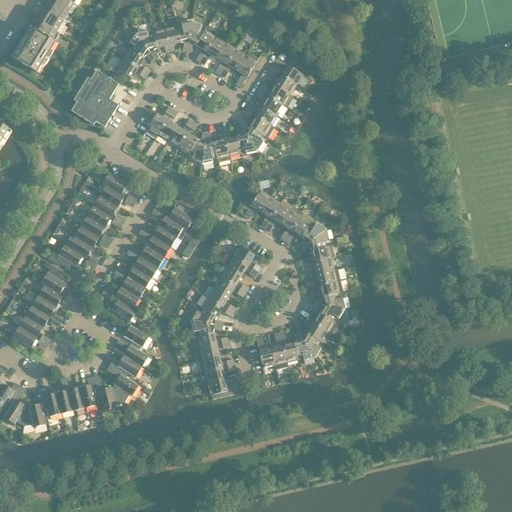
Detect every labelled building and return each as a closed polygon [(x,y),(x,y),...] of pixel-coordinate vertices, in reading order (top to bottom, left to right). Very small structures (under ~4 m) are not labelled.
[(45,12),(62,23),(68,14),(45,0),(43,0),(42,2),(48,6),(45,12)] [(45,0),(68,14),(74,4),(76,0),(45,0)] [(33,17),(59,34),(65,25),(62,23),(45,12),(41,18),(35,15),(33,17)] [(51,41),(54,43),(59,34),(33,17),(31,20),(37,24),(34,30),(33,30),(51,42),(51,41)] [(182,27),(177,28),(177,29),(180,44),(181,44),(184,44),(182,51),(187,52),(192,21),(181,23),(182,27)] [(206,29),(192,21),(187,52),(191,53),(193,45),(195,46),(196,46),(204,33),(205,31),(206,29)] [(175,45),(180,44),(177,29),(177,28),(177,26),(164,29),(170,53),(174,51),(173,48),(175,45)] [(36,73),(54,43),(51,41),(51,42),(33,30),(34,30),(31,29),(13,59),(36,73)] [(166,54),(170,53),(164,29),(152,32),(153,34),(157,49),(162,48),(165,50),(166,54)] [(147,31),(136,34),(155,60),(158,57),(154,51),(156,49),(157,49),(153,34),(148,35),(147,31)] [(215,37),(205,31),(204,33),(196,46),(206,52),(215,37)] [(151,62),(155,60),(136,34),(130,44),(133,46),(131,50),(144,58),(147,56),(151,62)] [(212,56),(216,59),(226,44),(215,37),(206,52),(203,57),(200,63),(204,66),(210,57),(212,56)] [(215,73),(220,76),(236,50),(226,44),(216,59),(221,61),(221,63),(215,73)] [(138,69),(144,58),(131,50),(129,49),(122,59),(138,69)] [(232,69),(237,71),(246,56),(236,50),(220,76),(225,79),(231,69),(232,69)] [(248,53),(246,56),(237,71),(241,74),(241,76),(236,85),(241,88),(259,59),(248,53)] [(142,72),(138,69),(122,59),(116,70),(131,79),(134,75),(136,74),(145,80),(148,75),(142,72)] [(273,65),(270,70),(296,86),(303,76),(287,66),(285,71),(283,71),(273,65)] [(290,96),(296,86),(270,70),(267,75),(277,81),(277,83),(275,87),(290,96)] [(91,81),(88,79),(74,101),(77,103),(71,112),(94,126),(95,123),(105,129),(118,106),(109,101),(119,85),(96,72),(91,81)] [(261,86),(258,91),(284,106),(287,108),(293,98),(292,98),(290,96),(275,87),(272,91),(270,91),(261,86)] [(277,117),(284,106),(258,91),(255,95),(264,101),(265,103),(262,107),(277,117)] [(251,115),(256,117),(271,127),(277,117),(262,107),(259,112),(258,112),(248,106),(245,111),(251,115)] [(155,140),(157,136),(173,110),(168,107),(163,117),(161,117),(156,114),(145,133),(155,140)] [(178,113),(173,110),(157,136),(168,143),(177,127),(173,125),(172,123),(178,113)] [(256,117),(249,128),(263,136),(262,136),(268,140),(274,129),(271,127),(256,117)] [(181,130),(177,127),(168,143),(178,149),(187,134),(190,129),(194,123),(189,120),(183,129),(181,130)] [(0,142),(6,133),(8,129),(0,124),(0,142)] [(260,140),(262,136),(263,136),(249,128),(247,130),(242,124),(239,126),(257,152),(264,142),(260,140)] [(246,155),(257,152),(239,126),(235,129),(239,135),(237,137),(240,152),(241,152),(245,151),(246,155)] [(191,159),(201,166),(206,134),(202,133),(201,141),(198,140),(197,140),(189,153),(190,153),(194,156),(191,159)] [(241,154),(241,152),(240,152),(237,137),(232,138),(229,136),(228,133),(223,134),(229,157),(241,154)] [(188,155),(190,153),(189,153),(197,140),(187,134),(178,149),(188,155)] [(211,135),(206,134),(201,166),(213,163),(212,159),(216,158),(217,158),(213,142),(213,143),(210,142),(211,135)] [(230,161),(229,157),(223,134),(219,135),(220,138),(218,141),(213,142),(217,158),(216,158),(218,164),(230,161)] [(121,196),(121,195),(127,185),(109,174),(102,185),(106,187),(121,196)] [(106,187),(100,197),(118,208),(124,197),(121,195),(121,196),(106,187)] [(256,210),(261,213),(270,198),(260,191),(250,207),(244,203),(238,213),(244,217),(249,220),(255,211),(256,210)] [(134,208),(138,198),(130,194),(125,203),(134,208)] [(118,208),(100,197),(94,207),(112,218),(118,208)] [(281,204),(270,198),(261,213),(265,216),(265,217),(260,227),(264,230),(281,204)] [(277,223),(281,226),(293,207),(283,201),(281,204),(264,230),(269,233),(275,223),(277,223)] [(163,215),(165,217),(165,216),(169,218),(169,219),(183,228),(186,230),(193,219),(192,219),(194,215),(187,211),(185,214),(183,213),(185,210),(179,206),(177,209),(175,208),(170,216),(164,212),(163,215)] [(112,218),(94,207),(87,217),(105,228),(112,218)] [(280,239),(285,242),(289,236),(291,232),(303,213),(293,207),(281,226),(285,228),(286,230),(280,239)] [(291,232),(289,236),(285,242),(289,245),(295,234),(302,238),(310,225),(314,220),(303,213),(291,232)] [(117,214),(112,223),(121,228),(126,219),(117,214)] [(177,238),(183,228),(169,219),(169,218),(165,216),(165,217),(159,227),(177,238)] [(105,228),(87,217),(81,227),(99,239),(105,228)] [(314,228),(310,225),(302,238),(304,241),(298,245),(300,249),(326,230),(316,224),(314,228)] [(149,238),(153,228),(144,225),(140,235),(149,238)] [(93,249),(99,239),(81,227),(75,238),(93,249)] [(171,248),(177,238),(159,227),(153,237),(171,248)] [(311,250),(311,251),(326,248),(326,247),(325,243),(329,242),(326,230),(300,249),(303,253),(309,248),(311,250)] [(105,234),(99,244),(108,248),(113,239),(105,234)] [(83,257),(86,260),(93,249),(75,238),(74,239),(69,237),(65,245),(69,247),(68,248),(83,257)] [(146,247),(164,258),(171,248),(153,237),(146,247)] [(69,247),(65,245),(56,260),(51,257),(49,260),(59,266),(60,264),(68,269),(71,265),(76,268),(83,257),(68,248),(69,247)] [(313,258),(308,260),(309,264),(331,259),(328,246),(326,247),(326,248),(311,251),(313,258)] [(158,269),(164,258),(146,247),(140,258),(158,269)] [(239,247),(233,257),(258,273),(261,268),(252,262),(251,261),(254,256),(239,247)] [(43,251),(41,255),(49,260),(51,257),(51,256),(43,251)] [(137,256),(129,251),(127,254),(127,256),(133,260),(135,259),(137,256)] [(93,254),(87,264),(95,269),(101,260),(93,254)] [(258,273),(233,257),(229,255),(223,265),(226,267),(241,277),(244,273),(246,272),(255,278),(258,273)] [(160,270),(158,269),(140,258),(134,268),(152,279),(154,280),(156,280),(160,272),(160,270)] [(331,259),(309,264),(302,265),(303,271),(314,269),(315,269),(316,274),(334,270),(331,259)] [(41,285),(44,287),(45,286),(59,295),(66,285),(61,282),(64,277),(55,271),(56,269),(47,263),(45,267),(50,270),(41,285)] [(120,267),(115,275),(123,279),(127,271),(120,267)] [(239,281),(241,277),(226,267),(220,278),(246,294),(249,289),(239,283),(239,281)] [(134,268),(127,278),(145,289),(152,279),(134,268)] [(338,269),(334,270),(316,274),(318,279),(317,281),(306,283),(307,289),(314,287),(340,281),(338,269)] [(127,278),(121,288),(139,299),(145,289),(127,278)] [(243,298),(246,294),(220,278),(214,288),(229,297),(231,293),(233,293),(243,298)] [(340,281),(314,287),(307,289),(308,293),(320,290),(322,298),(337,294),(337,295),(343,293),(340,281)] [(45,286),(44,287),(38,297),(56,308),(63,297),(59,295),(45,286)] [(114,291),(108,288),(106,288),(104,292),(112,297),(114,294),(114,291)] [(133,309),(139,299),(121,288),(114,299),(118,301),(133,310),(133,309)] [(226,302),(229,297),(214,288),(207,298),(223,308),(227,310),(233,314),(236,309),(227,303),(226,302)] [(344,299),(343,293),(337,295),(337,294),(322,298),(322,301),(314,300),(314,304),(345,310),(342,299),(344,299)] [(64,303),(72,307),(77,298),(68,294),(64,303)] [(38,297),(32,307),(50,318),(56,308),(38,297)] [(201,309),(203,310),(216,318),(223,308),(207,298),(201,309)] [(136,311),(133,309),(133,310),(118,301),(111,311),(129,322),(136,311)] [(339,320),(345,310),(314,304),(313,309),(320,310),(320,313),(319,313),(333,322),(333,321),(335,317),(339,320)] [(32,307),(26,317),(44,328),(50,318),(32,307)] [(197,312),(191,322),(222,327),(223,322),(216,321),(216,318),(203,310),(200,314),(197,312)] [(310,316),(308,320),(328,333),(332,335),(338,325),(335,323),(335,322),(333,321),(333,322),(319,313),(317,318),(313,318),(310,316)] [(56,314),(51,322),(59,327),(64,319),(56,314)] [(26,317),(19,327),(37,338),(44,328),(26,317)] [(309,330),(307,334),(320,342),(320,343),(322,344),(328,333),(308,320),(305,324),(309,326),(309,330)] [(222,327),(191,322),(195,338),(196,338),(196,337),(199,336),(199,337),(214,333),(214,330),(221,331),(222,327)] [(131,344),(141,350),(149,337),(128,325),(126,328),(129,330),(124,337),(132,343),(131,344)] [(31,349),(37,338),(19,327),(13,338),(31,349)] [(320,342),(307,334),(304,336),(300,330),(296,333),(315,358),(321,349),(317,346),(320,343),(320,342)] [(196,338),(195,338),(192,338),(195,350),(199,349),(229,342),(228,338),(215,341),(214,333),(199,337),(199,336),(196,337),(196,338)] [(297,358),(294,343),(286,345),(283,333),(279,334),(286,363),(299,360),(298,358),(297,358)] [(315,358),(296,333),(292,335),(297,341),(294,343),(297,358),(298,358),(302,357),(303,361),(315,358)] [(46,349),(51,338),(42,334),(37,345),(46,349)] [(275,347),(270,349),(275,366),(276,371),(288,368),(286,363),(279,334),(274,335),(276,346),(275,347)] [(275,366),(270,349),(266,350),(264,349),(261,338),(256,339),(263,369),(275,366)] [(229,342),(199,349),(202,361),(219,357),(218,352),(219,350),(230,348),(229,342)] [(141,350),(131,344),(124,357),(142,368),(148,357),(140,352),(141,350)] [(110,366),(127,376),(128,374),(135,378),(142,368),(124,357),(119,364),(113,360),(110,366)] [(205,373),(234,366),(233,360),(222,363),(220,362),(219,357),(202,361),(198,362),(200,374),(205,373)] [(114,389),(124,404),(129,396),(132,397),(139,386),(125,378),(127,376),(110,366),(107,371),(119,378),(114,386),(115,387),(114,389)] [(207,384),(225,380),(224,375),(225,374),(235,371),(234,366),(205,373),(207,384)] [(116,406),(124,404),(114,389),(113,389),(112,390),(111,388),(102,390),(99,377),(93,378),(97,397),(100,397),(103,412),(116,408),(116,406)] [(95,398),(97,397),(93,378),(87,379),(88,386),(80,388),(85,409),(97,406),(95,398)] [(225,380),(207,384),(210,396),(211,396),(212,401),(241,394),(239,385),(229,387),(226,385),(225,380)] [(7,403),(9,404),(20,387),(14,384),(11,390),(3,385),(0,390),(0,407),(3,410),(7,403)] [(61,414),(73,412),(68,391),(67,386),(64,387),(65,392),(57,394),(61,414)] [(16,423),(24,427),(27,410),(26,410),(25,409),(26,407),(18,402),(25,390),(20,387),(9,404),(11,405),(3,418),(15,425),(16,423)] [(80,388),(68,391),(73,412),(85,409),(80,388)] [(49,417),(61,414),(57,394),(48,396),(47,389),(40,390),(45,410),(47,409),(49,417)] [(43,410),(45,410),(40,390),(34,392),(37,405),(28,408),(29,409),(27,410),(24,427),(23,434),(34,431),(33,428),(46,425),(43,410)]
